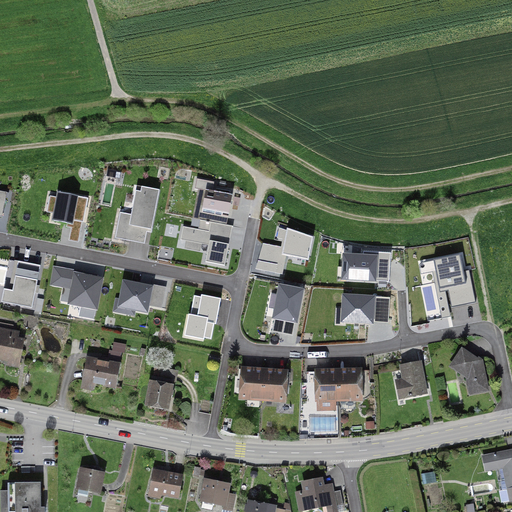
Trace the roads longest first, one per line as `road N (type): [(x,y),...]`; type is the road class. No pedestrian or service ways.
road 1 (track): [(0,112),(116,97),(186,102),(354,186),(427,188),(511,168)]
road 2 (track): [(0,151),(172,137),(211,149),(350,227),(412,231),(470,222)]
road 3 (residential): [(239,285),(231,340),(253,349),(373,348),(489,330),(511,411)]
road 4 (secondary): [(0,405),(240,450),(347,451)]
road 5 (residential): [(0,239),(239,285)]
road 6 (secondary): [(347,451),(511,423)]
